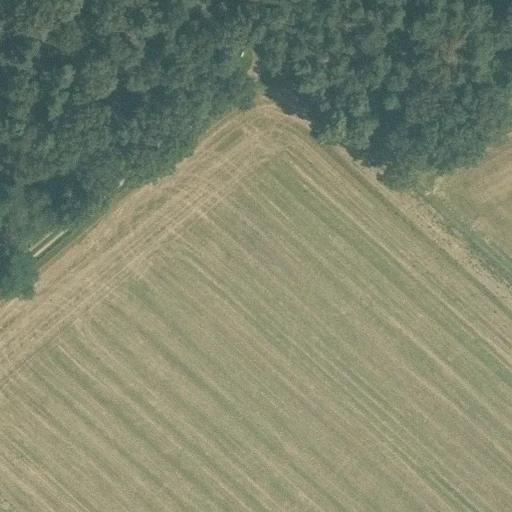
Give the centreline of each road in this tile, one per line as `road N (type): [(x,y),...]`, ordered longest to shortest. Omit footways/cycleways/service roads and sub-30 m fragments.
road 1 (track): [(0,277),(272,54),(412,179)]
road 2 (track): [(511,122),(412,179),(511,268)]
